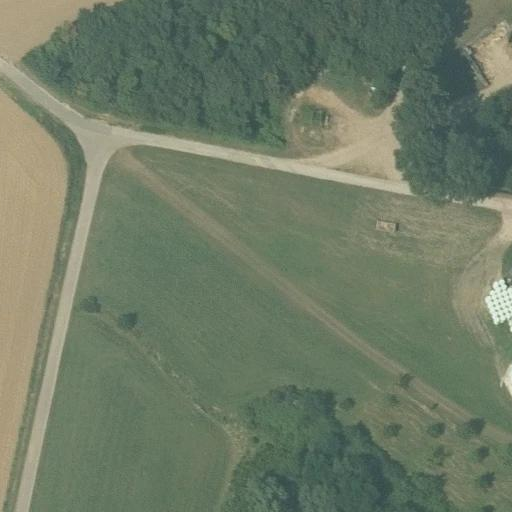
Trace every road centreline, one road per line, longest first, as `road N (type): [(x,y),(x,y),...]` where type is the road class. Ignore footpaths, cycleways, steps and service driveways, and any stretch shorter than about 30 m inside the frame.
road 1 (track): [(511,202),(82,138),(0,79)]
road 2 (track): [(99,142),(29,511)]
